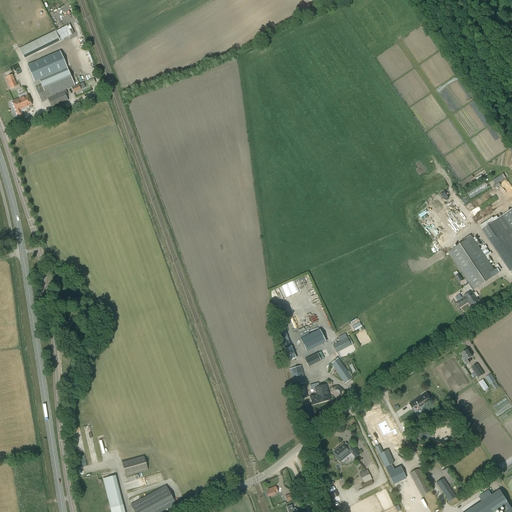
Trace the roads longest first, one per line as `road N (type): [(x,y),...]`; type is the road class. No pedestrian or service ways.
road 1 (unclassified): [(0,129),(37,249),(73,511)]
road 2 (unclassified): [(195,511),(263,475),(370,391),(511,298)]
road 3 (primary): [(62,511),(0,159)]
road 4 (unknown): [(380,384),(448,511)]
